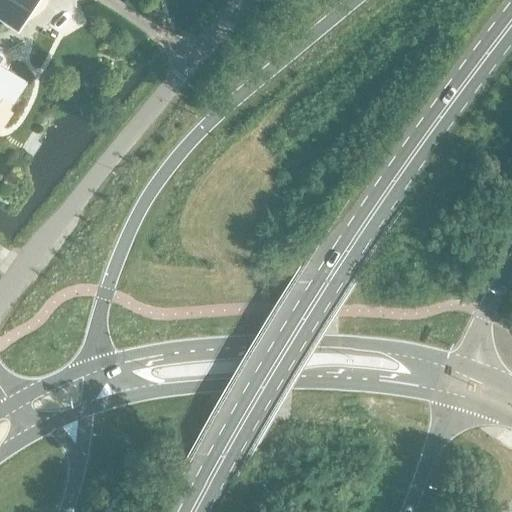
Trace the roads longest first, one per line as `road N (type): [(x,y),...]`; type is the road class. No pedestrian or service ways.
road 1 (primary): [(511,18),(342,248),(191,511)]
road 2 (primary): [(353,0),(232,100),(165,170),(104,293),(93,364)]
road 3 (unclassified): [(0,297),(244,0)]
road 4 (secondary): [(467,369),(402,347),(328,341),(205,344),(93,364)]
road 5 (secondary): [(90,405),(209,382),(374,384),(456,397)]
road 6 (primary): [(407,511),(456,397)]
